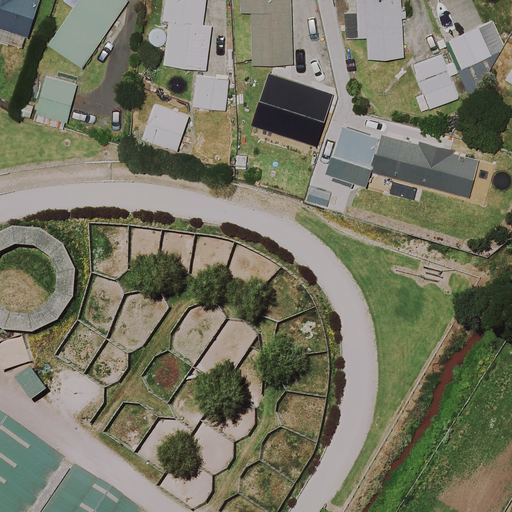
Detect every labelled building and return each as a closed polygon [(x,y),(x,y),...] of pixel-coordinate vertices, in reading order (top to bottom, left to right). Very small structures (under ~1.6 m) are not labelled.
[(0,0),(0,30),(1,28),(29,38),(41,0),(0,0)] [(128,0),(79,0),(50,43),(84,66),(128,0)] [(207,0),(167,0),(165,22),(171,23),(165,64),(207,70),(213,25),(204,24),(207,0)] [(294,63),(292,0),(241,0),(242,11),(254,11),(255,78),(281,78),(281,63),(294,63)] [(357,0),(360,37),(369,36),(370,58),(405,56),(402,0),(357,0)] [(492,55),(480,27),(450,40),(463,69),(492,55)] [(422,112),(459,98),(451,76),(458,74),(454,61),(447,64),(443,54),(414,65),(424,93),(417,96),(422,112)] [(251,62),(235,61),(234,81),(250,82),(251,62)] [(229,78),(196,74),(193,106),(226,109),(229,78)] [(78,85),(48,76),(35,120),(65,128),(78,85)] [(328,95),(280,79),(271,106),(287,111),(281,131),(298,137),(292,154),(307,159),(328,95)] [(189,114),(154,103),(144,137),(179,148),(189,114)] [(335,174),(334,178),(355,183),(357,179),(368,182),(371,170),(469,196),(479,158),(382,133),(381,137),(341,126),(328,172),(335,174)] [(9,230),(3,233),(0,235),(0,322),(2,324),(10,328),(19,330),(28,331),(37,330),(46,328),(54,324),(62,319),(68,313),(73,306),(77,297),(80,289),(81,279),(80,270),(78,262),(74,253),(69,246),(63,239),(55,234),(47,230),(38,227),(29,226),(20,227),(11,229),(9,230)] [(32,366),(18,377),(36,400),(50,389),(32,366)] [(0,417),(0,511),(27,511),(63,460),(0,417)] [(72,466),(40,511),(139,511),(140,511),(72,466)]
